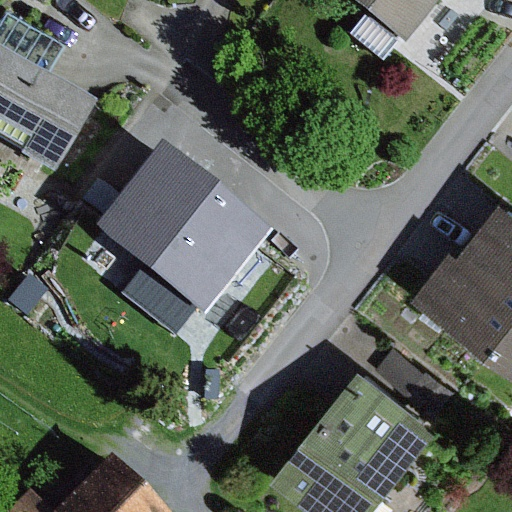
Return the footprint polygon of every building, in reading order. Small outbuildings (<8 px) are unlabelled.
[(342,0),(403,47),(438,0),(342,0)] [(92,105),(0,51),(0,143),(52,174),(92,105)] [(157,149),(92,232),(201,316),(266,233),(157,149)] [(454,247),(417,296),(511,366),(511,204),(507,201),(466,256),(454,247)] [(395,348),(378,370),(430,409),(447,386),(395,348)] [(363,371),(279,478),(321,511),(377,511),(441,431),(363,371)] [(62,511),(37,485),(7,511),(162,511),(116,463),(65,511),(62,511)]
